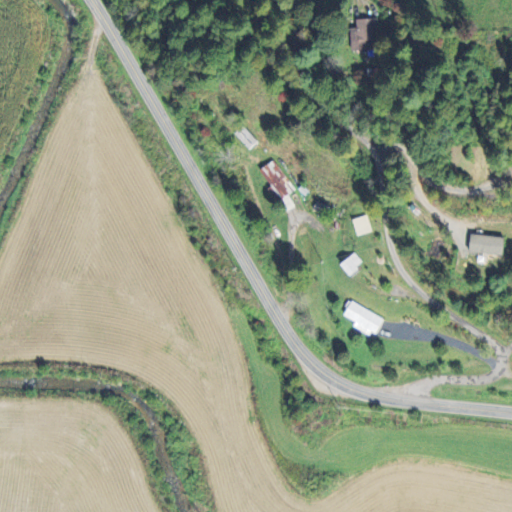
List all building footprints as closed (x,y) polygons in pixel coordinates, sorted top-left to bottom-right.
[(372,50),(371,29),(377,28),(376,18),(354,19),(355,28),(348,29),(349,51),(372,50)] [(257,141),(243,126),(234,133),(248,150),(257,141)] [(294,190),(274,159),(257,170),(268,186),(266,188),(284,213),(295,206),(287,194),(294,190)] [(354,219),(357,236),(372,232),(368,216),(354,219)] [(465,252),(499,257),(502,239),(469,233),(465,252)] [(345,276),(362,264),(354,252),(337,264),(345,276)] [(341,315),(354,321),(352,327),(374,337),(383,317),(348,301),(341,315)]
